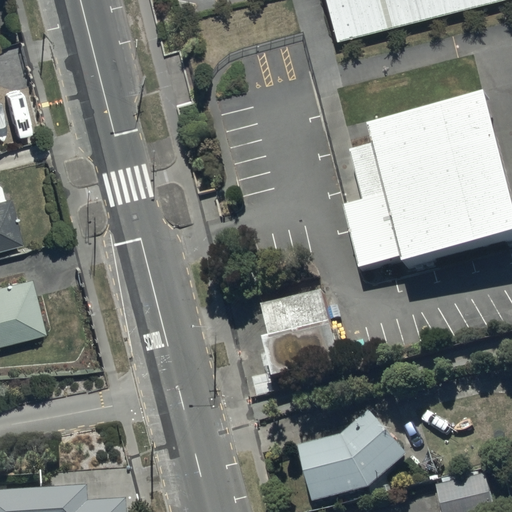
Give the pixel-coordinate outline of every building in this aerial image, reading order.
[(324,0),(335,43),(504,0),(324,0)] [(511,257),(511,179),(494,104),(375,133),(379,148),(357,153),(371,213),(352,218),(367,279),(408,269),(411,282),(511,257)] [(296,125),(239,135),(242,153),(274,147),(273,143),(299,138),(296,125)] [(7,201),(3,202),(0,190),(0,251),(18,247),(7,201)] [(304,257),(300,235),(258,245),(263,266),(304,257)] [(0,346),(41,336),(28,281),(0,288),(0,346)] [(270,366),(272,375),(341,359),(324,288),(261,303),(269,335),(258,338),(265,367),(270,366)] [(313,498),(371,484),(409,451),(372,408),(342,434),(300,444),(313,498)] [(495,511),(486,472),(476,475),(475,471),(440,480),(441,484),(437,485),(443,511),(495,511)] [(0,511),(122,511),(122,499),(84,501),(83,485),(0,490),(0,511)]
